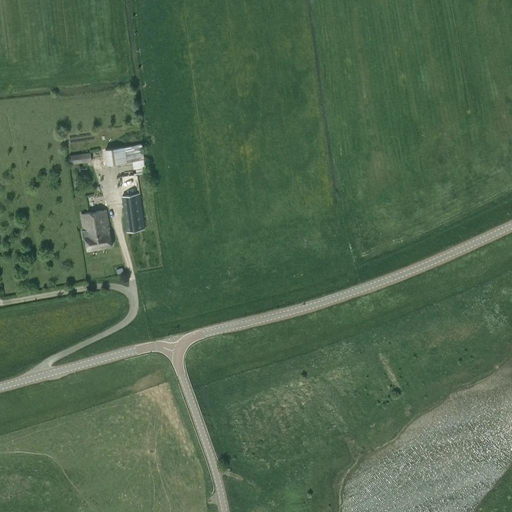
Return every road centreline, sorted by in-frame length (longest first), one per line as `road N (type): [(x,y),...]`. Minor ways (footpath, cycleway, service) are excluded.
road 1 (tertiary): [(179,353),(203,334),(336,298),(511,225)]
road 2 (unclassified): [(0,387),(138,349),(179,353)]
road 3 (tertiary): [(223,511),(179,353)]
